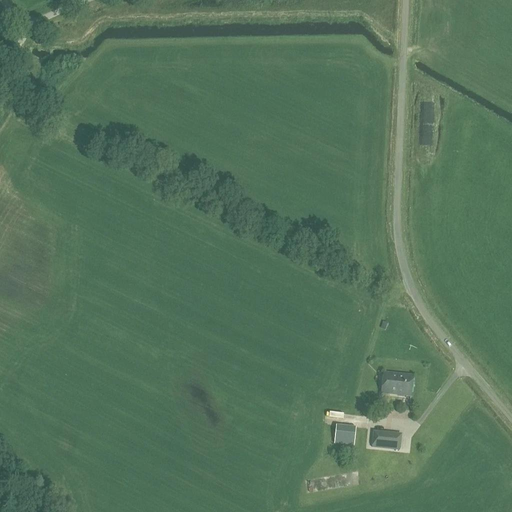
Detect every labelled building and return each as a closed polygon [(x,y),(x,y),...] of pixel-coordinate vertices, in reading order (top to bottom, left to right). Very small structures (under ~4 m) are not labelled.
[(381,394),(411,397),(413,376),(383,373),(381,394)] [(404,411),(385,410),(385,414),(394,414),(394,419),(404,419),(404,411)] [(322,420),(323,453),(356,453),(355,419),(322,420)] [(374,433),(372,447),(400,450),(402,436),(374,433)] [(426,438),(414,465),(434,473),(446,446),(426,438)]
